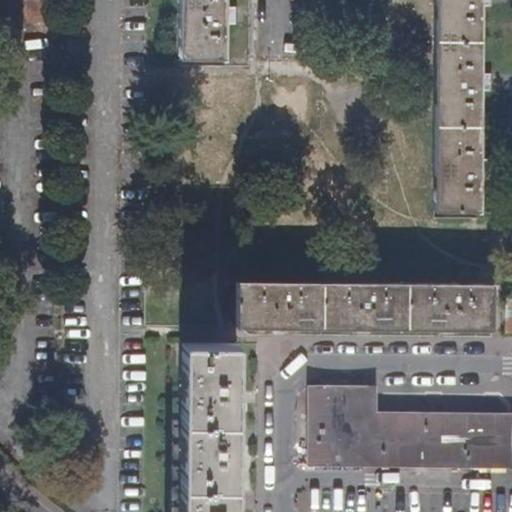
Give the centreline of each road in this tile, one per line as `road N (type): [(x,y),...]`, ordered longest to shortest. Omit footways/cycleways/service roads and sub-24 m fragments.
road 1 (unknown): [(23,0),(18,424),(35,439),(106,459)]
road 2 (residential): [(511,365),(318,363),(293,376),(283,396),(282,511)]
